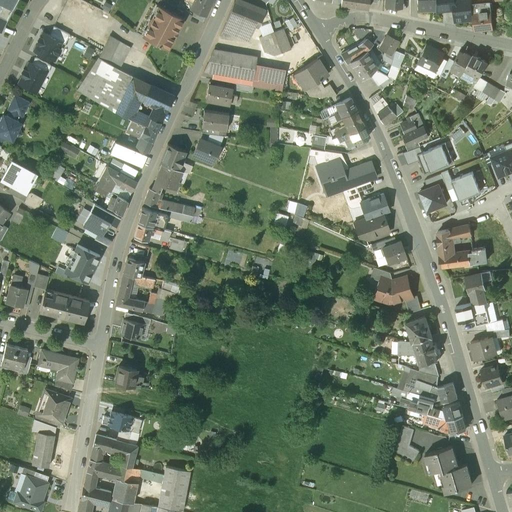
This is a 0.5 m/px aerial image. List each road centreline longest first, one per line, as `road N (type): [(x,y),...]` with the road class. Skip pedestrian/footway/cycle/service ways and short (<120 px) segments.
road 1 (residential): [(225,0),(129,219),(99,342)]
road 2 (residential): [(416,234),(490,469)]
road 3 (residential): [(318,32),(375,128),(416,234)]
road 4 (residential): [(318,32),(363,18),(511,46)]
road 5 (residential): [(99,342),(70,511)]
